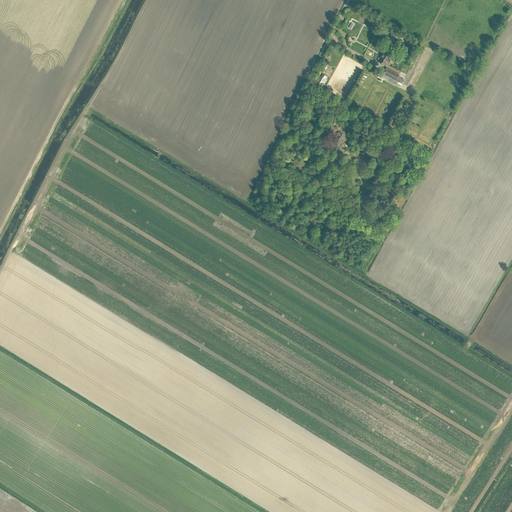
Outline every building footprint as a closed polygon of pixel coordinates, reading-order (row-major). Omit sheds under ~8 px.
[(386,34),(379,30),(376,34),(387,40),(390,34),(387,32),(386,34)] [(386,46),(383,51),(378,61),(387,66),(392,56),(395,50),(386,46)] [(322,72),(327,64),(324,62),(319,70),(322,72)] [(400,88),(404,79),(398,76),(399,75),(386,68),(381,78),(400,88)] [(321,76),(317,83),(323,87),(327,80),(326,79),(327,78),(323,75),(322,77),(321,76)] [(342,139),(345,135),(338,131),(336,135),(337,136),(336,137),(336,136),(332,142),(338,146),(341,141),(340,140),(341,138),(342,139)]
